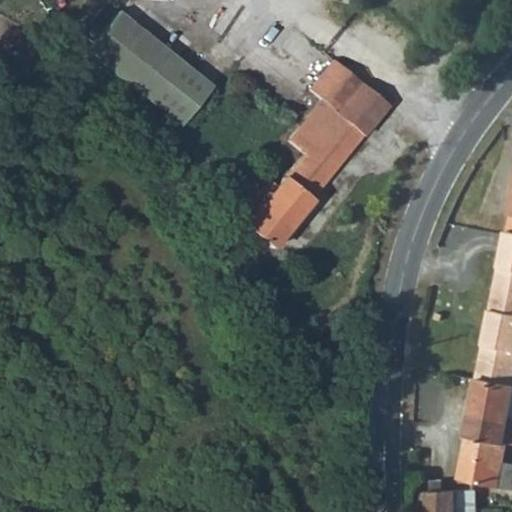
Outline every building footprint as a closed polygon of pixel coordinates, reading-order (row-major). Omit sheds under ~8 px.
[(141,77),(173,39),(125,0),(100,0),(78,27),(141,77)] [(331,89),(359,57),(333,35),(303,69),(315,78),(278,120),(292,131),(268,160),(257,151),(223,192),(262,227),(358,113),(331,89)] [(205,64),(173,39),(141,77),(173,104),(205,64)] [(387,81),(359,57),(331,89),(358,113),(387,81)] [(511,240),(478,378),(511,385),(511,240)] [(511,385),(478,378),(470,409),(511,419),(511,418),(511,385)] [(511,419),(470,409),(463,437),(505,447),(511,447),(511,419)] [(505,447),(463,437),(454,475),(494,484),(505,447)] [(415,494),(415,508),(466,511),(479,511),(480,496),(415,494)]
